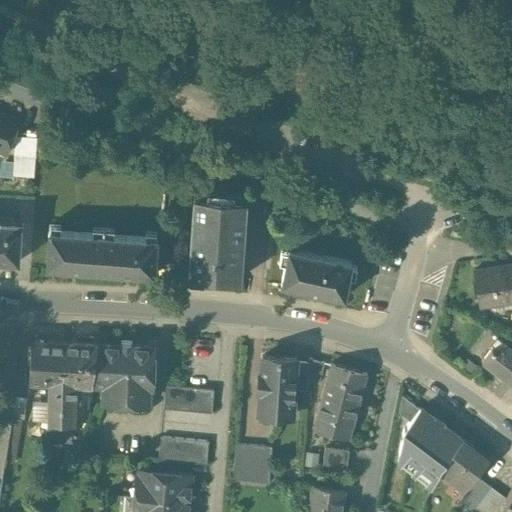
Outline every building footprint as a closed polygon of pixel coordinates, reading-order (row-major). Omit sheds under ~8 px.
[(18,121),(0,114),(0,150),(7,153),(18,121)] [(36,175),(36,134),(16,134),(16,175),(36,175)] [(15,155),(5,153),(0,173),(10,175),(15,155)] [(245,200),(193,197),(188,277),(240,280),(245,200)] [(21,219),(0,218),(0,261),(8,262),(9,261),(18,262),(19,248),(21,248),(22,238),(20,238),(21,219)] [(100,271),(103,234),(49,230),(46,267),(100,271)] [(103,234),(100,271),(154,274),(156,238),(103,234)] [(351,262),(288,249),(281,285),(344,298),(351,262)] [(511,262),(474,269),(479,304),(511,299),(511,262)] [(511,348),(501,340),(494,350),(491,348),(481,362),(511,385),(511,348)] [(65,343),(31,341),(29,382),(48,383),(47,424),(61,425),(63,385),(65,343)] [(97,344),(65,343),(63,385),(61,425),(68,425),(74,425),(76,385),(92,386),(97,344)] [(120,345),(97,344),(92,386),(104,386),(103,399),(148,401),(149,388),(152,388),(153,347),(132,346),(132,344),(120,343),(120,345)] [(296,359),(262,357),(261,374),(259,374),(258,393),(260,393),(258,410),(292,412),(294,390),(296,362),(296,359)] [(324,363),(309,359),(309,363),(307,381),(318,384),(324,363)] [(309,363),(296,362),(294,390),(307,391),(307,381),(309,363)] [(365,374),(332,365),(330,364),(330,366),(313,428),(312,428),(312,430),(349,440),(349,438),(348,438),(366,375),(366,376),(367,374),(365,374)] [(178,387),(166,386),(163,410),(176,411),(178,387)] [(190,388),(178,387),(176,411),(188,412),(190,388)] [(202,389),(190,388),(188,412),(200,413),(202,389)] [(214,390),(202,389),(200,413),(212,413),(214,390)] [(27,399),(16,397),(12,419),(23,421),(27,399)] [(430,416),(422,419),(403,487),(421,492),(424,484),(429,485),(437,461),(442,465),(461,440),(430,416)] [(20,421),(11,420),(4,462),(12,464),(20,421)] [(61,425),(47,424),(45,441),(54,442),(55,436),(67,437),(68,425),(61,425)] [(172,439),(160,438),(158,461),(170,462),(172,439)] [(184,439),(172,439),(170,462),(182,463),(184,439)] [(196,440),(184,439),(182,463),(194,464),(196,440)] [(208,441),(196,440),(194,464),(206,465),(208,441)] [(488,460),(461,440),(442,465),(439,473),(464,492),(476,477),(488,460)] [(272,447),(235,444),(234,468),(269,471),(270,471),(272,447)] [(349,451),(325,448),(322,472),(346,475),(349,451)] [(269,471),(234,468),(233,480),(268,483),(269,471)] [(187,511),(191,476),(139,472),(138,481),(134,484),(132,510),(132,511),(187,511)] [(491,488),(476,477),(468,487),(464,492),(467,495),(461,503),(472,511),(473,511),(488,492),(491,488)] [(343,490),(314,487),(310,511),(337,511),(339,505),(341,506),(341,504),(339,504),(340,491),(342,491),(343,490)] [(421,492),(403,487),(399,499),(419,505),(424,493),(421,492)] [(511,511),(511,491),(503,503),(496,511),(511,511)] [(488,492),(473,511),(496,511),(503,503),(488,492)]
